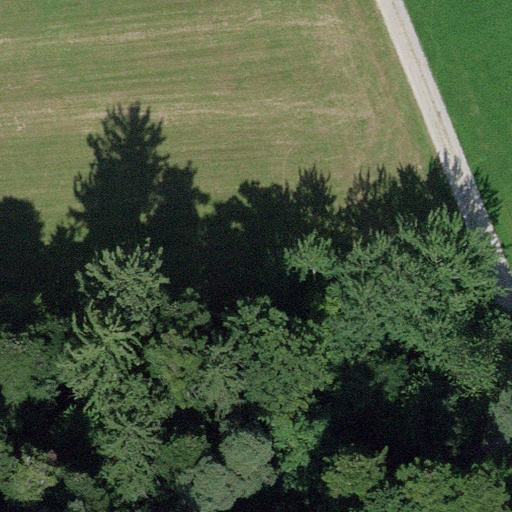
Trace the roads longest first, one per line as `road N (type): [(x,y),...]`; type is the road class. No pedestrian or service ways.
road 1 (track): [(397,0),(511,277)]
road 2 (track): [(511,442),(337,511)]
